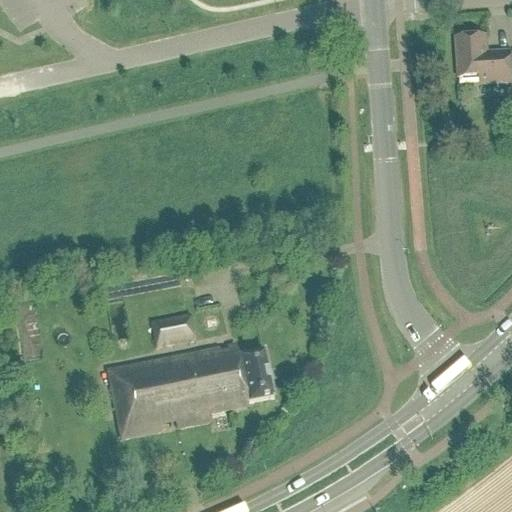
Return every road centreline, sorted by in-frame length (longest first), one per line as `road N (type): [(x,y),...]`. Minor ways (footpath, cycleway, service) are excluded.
road 1 (unclassified): [(455,377),(411,323),(395,286),(373,7)]
road 2 (secondary): [(455,377),(359,448),(245,511)]
road 3 (secondary): [(298,511),(470,396)]
road 4 (residential): [(373,7),(495,0)]
